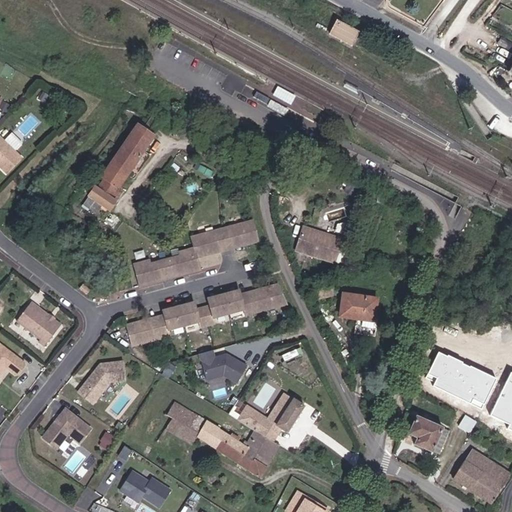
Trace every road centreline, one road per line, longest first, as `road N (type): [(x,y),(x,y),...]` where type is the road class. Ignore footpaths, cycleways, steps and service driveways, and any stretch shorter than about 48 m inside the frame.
road 1 (residential): [(375,450),(282,275),(263,178),(286,122),(436,197)]
road 2 (residential): [(436,197),(448,222),(375,450)]
road 3 (residential): [(65,511),(13,477),(7,453),(13,430),(88,338),(95,315)]
road 4 (residential): [(511,111),(472,74),(345,0)]
road 5 (residential): [(95,315),(245,271)]
road 6 (residential): [(95,315),(0,234)]
